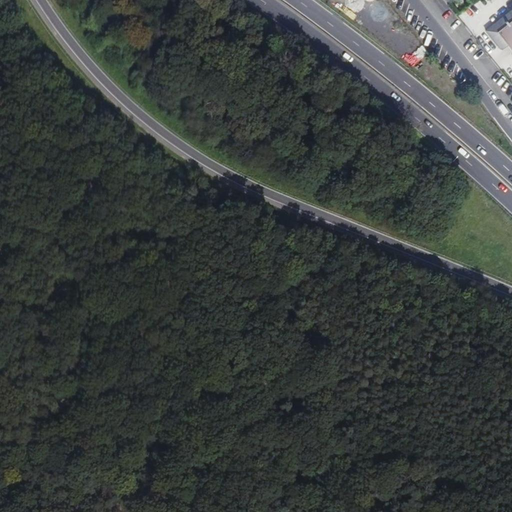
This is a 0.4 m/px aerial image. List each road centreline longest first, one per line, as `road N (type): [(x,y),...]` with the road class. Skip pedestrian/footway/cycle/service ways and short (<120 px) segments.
road 1 (secondary): [(36,0),(124,105),(217,170),(511,295)]
road 2 (primary): [(263,0),(381,88),(511,203)]
road 3 (primary): [(511,174),(410,83),(297,0)]
road 4 (secondary): [(511,131),(413,0)]
